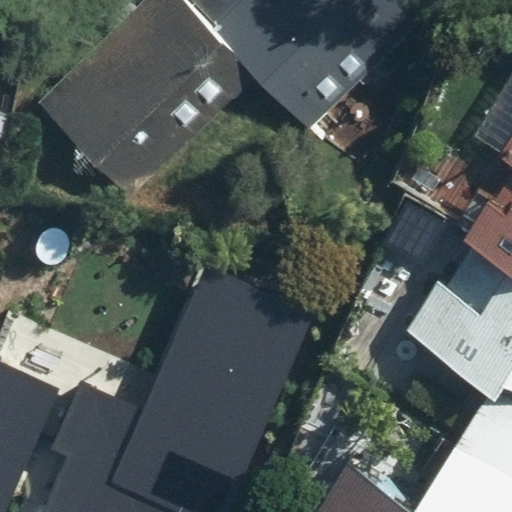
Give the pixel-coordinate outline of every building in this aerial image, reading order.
[(130,0),(39,87),(142,193),(265,75),(313,124),(432,9),(422,0),(130,0)] [(511,187),(478,249),(511,268),(511,151),(510,156),(511,157),(511,187)] [(96,238),(12,226),(2,303),(86,314),(96,238)] [(194,511),(199,502),(222,511),(225,511),(323,296),(217,248),(152,394),(83,363),(55,424),(68,430),(57,455),(75,463),(53,511),(194,511)] [(442,280),(415,330),(511,382),(511,268),(478,249),(457,288),(442,280)] [(511,511),(511,405),(502,400),(492,394),(429,508),(435,511),(511,511)] [(324,511),(435,511),(429,508),(422,504),(364,472),(351,465),(324,511)]
